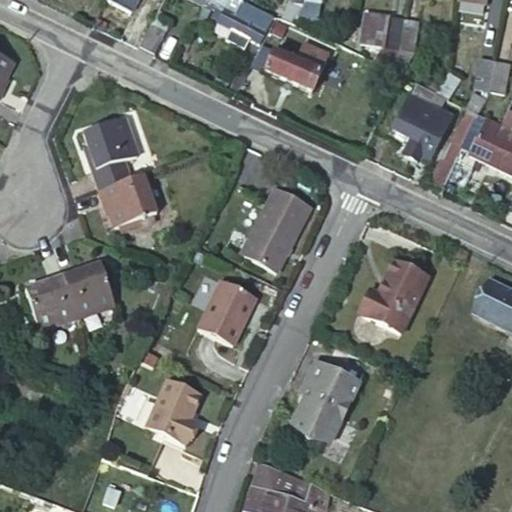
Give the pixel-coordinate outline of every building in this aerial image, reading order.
[(105,0),(105,1),(131,13),(136,0),(105,0)] [(245,0),(196,0),(224,13),(218,23),(232,28),(228,38),(246,47),(251,37),(258,41),(272,13),(245,0)] [(317,25),(320,8),(303,5),(301,22),(317,25)] [(363,45),(384,48),(389,20),(367,16),(363,45)] [(404,22),(389,20),(384,48),(399,52),(404,22)] [(419,25),(404,22),(399,52),(414,55),(419,25)] [(166,30),(151,23),(139,47),(155,55),(166,30)] [(329,51),(306,39),(296,58),(274,46),(264,65),(311,89),(329,51)] [(384,48),(372,61),(386,68),(399,52),(384,48)] [(399,52),(386,68),(399,74),(414,55),(399,52)] [(503,62),(486,60),(481,91),(468,108),(478,113),(483,115),(497,93),(503,62)] [(511,63),(503,62),(497,93),(511,95),(511,63)] [(432,90),(414,82),(407,96),(402,93),(386,128),(406,138),(398,153),(414,160),(423,142),(431,147),(446,115),(432,108),(439,94),(432,90)] [(468,108),(467,107),(428,190),(439,195),(441,191),(456,160),(461,150),(478,113),(468,108)] [(511,129),(505,126),(483,115),(478,113),(461,150),(471,155),(470,158),(511,178),(511,129)] [(83,151),(78,153),(91,191),(123,179),(117,161),(129,157),(117,118),(75,133),(83,151)] [(467,166),(456,160),(441,191),(453,196),(467,166)] [(297,174),(280,167),(277,176),(294,183),(297,174)] [(123,179),(91,191),(97,210),(103,208),(109,227),(149,212),(137,174),(123,179)] [(312,206),(276,189),(242,257),(278,275),(312,206)] [(70,313),(107,299),(94,261),(75,268),(73,263),(54,270),(70,313)] [(377,296),(374,295),(362,319),(398,337),(426,280),(393,264),(377,296)] [(33,327),(70,313),(54,270),(33,277),(35,283),(19,289),(33,327)] [(251,296),(215,280),(192,328),(228,345),(251,296)] [(511,511),(511,294),(490,284),(473,319),(511,338),(511,511)] [(357,316),(362,319),(374,295),(368,292),(357,316)] [(311,368),(300,392),(308,396),(304,406),(301,404),(290,427),(298,437),(317,447),(330,447),(357,390),(311,368)] [(202,398),(167,382),(145,428),(184,448),(195,425),(189,423),(202,398)] [(296,399),(301,404),(304,406),(308,396),(300,392),(296,399)] [(298,437),(290,427),(287,432),(298,437)] [(317,447),(298,437),(304,446),(317,447)] [(309,510),(314,492),(258,472),(252,489),(309,510)] [(122,486),(107,481),(101,500),(115,505),(122,486)] [(327,511),(330,495),(316,489),(314,492),(309,510),(252,489),(251,489),(242,511),(243,511),(327,511)]
